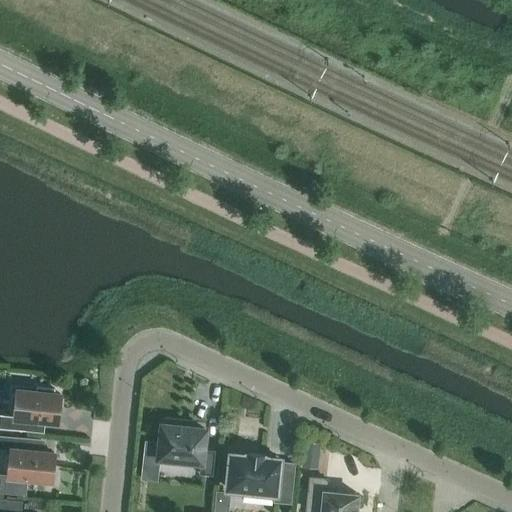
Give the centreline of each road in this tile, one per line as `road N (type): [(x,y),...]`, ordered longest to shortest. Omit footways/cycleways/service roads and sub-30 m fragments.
road 1 (tertiary): [(511,303),(0,63)]
road 2 (residential): [(398,445),(168,345),(145,347),(131,369),(115,511)]
